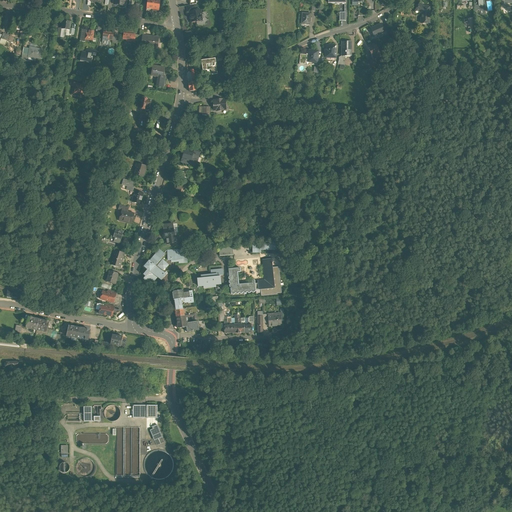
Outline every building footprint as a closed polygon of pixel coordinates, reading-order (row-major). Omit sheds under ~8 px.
[(159,1),(154,1),(153,0),(148,0),(147,13),(151,13),(152,10),(155,10),(155,11),(157,11),(159,10),(159,9),(158,8),(159,1)] [(429,7),(424,7),(419,4),(415,11),(422,14),(422,19),(421,19),(421,23),(429,23),(429,7)] [(196,11),(190,12),(191,22),(196,22),(202,21),(204,19),(204,16),(201,14),(201,10),(196,11)] [(311,14),(302,13),(301,24),(310,24),(311,14)] [(71,23),(63,22),(62,30),(64,31),(69,31),(70,29),(71,23)] [(385,31),(381,24),(371,29),(374,36),(385,31)] [(87,32),(82,31),(81,40),(80,42),(85,43),(85,40),(92,41),(93,41),(93,36),(94,33),(89,32),(89,35),(86,34),(87,32)] [(113,33),(106,32),(106,31),(104,31),(103,41),(108,42),(108,41),(112,41),(113,33)] [(132,32),(125,31),(125,34),(123,34),(123,40),(130,41),(130,42),(135,43),(135,42),(135,36),(132,35),(132,32)] [(144,36),(143,36),(142,43),(141,48),(149,49),(149,48),(153,48),(157,49),(158,40),(146,38),(147,37),(144,36)] [(347,41),(342,41),(342,56),(351,56),(351,42),(347,42),(347,41)] [(336,45),(326,45),(326,52),(325,52),(325,57),(325,58),(329,58),(335,58),(336,58),(336,45)] [(381,56),(376,45),(369,48),(373,58),(373,59),(374,59),(380,56),(380,57),(381,56)] [(40,50),(30,48),(29,56),(28,58),(41,60),(42,55),(39,55),(40,50)] [(319,51),(309,50),(309,54),(308,61),(318,62),(319,51)] [(85,54),(82,53),(80,62),(91,64),(93,55),(90,55),(85,54)] [(223,53),(215,54),(215,58),(216,61),(224,60),(223,53)] [(306,54),(300,54),(299,64),(306,64),(306,61),(308,61),(309,54),(306,54)] [(215,58),(201,60),(203,71),(211,69),(212,75),(217,74),(216,61),(215,58)] [(164,69),(157,68),(157,67),(153,67),(152,75),(159,77),(158,82),(157,86),(163,87),(165,78),(163,77),(164,69)] [(193,82),(188,83),(189,92),(197,91),(196,82),(193,82)] [(84,86),(78,85),(78,84),(73,83),(73,86),(74,86),(73,89),(75,90),(75,94),(79,95),(78,97),(82,98),(83,89),(88,90),(89,86),(84,85),(84,86)] [(146,99),(142,99),(140,106),(139,109),(141,109),(141,110),(141,111),(145,112),(146,111),(147,111),(148,111),(149,110),(149,109),(149,108),(150,100),(146,99)] [(218,101),(217,101),(217,100),(217,101),(213,101),(214,110),(217,110),(217,111),(222,111),(222,110),(226,109),(225,100),(222,100),(221,100),(220,101),(219,101),(218,101)] [(193,153),(185,150),(182,159),(191,161),(192,156),(193,153)] [(192,156),(191,161),(197,163),(200,153),(197,152),(195,157),(192,156)] [(146,166),(137,164),(135,168),(137,168),(135,175),(139,176),(139,175),(144,176),(146,166)] [(190,178),(183,178),(181,184),(183,185),(187,186),(190,178)] [(181,184),(175,183),(173,191),(180,193),(183,185),(181,184)] [(143,193),(135,191),(132,202),(140,204),(143,193)] [(128,212),(123,210),(123,211),(121,218),(124,219),(124,220),(127,221),(127,223),(131,224),(134,215),(130,213),(128,212)] [(171,224),(163,225),(164,234),(164,238),(166,238),(167,244),(178,242),(176,233),(174,234),(172,223),(171,223),(171,224)] [(118,231),(115,231),(113,237),(115,237),(121,239),(123,233),(118,231)] [(279,241),(261,242),(261,245),(261,250),(279,250),(279,241)] [(233,247),(219,248),(220,257),(233,255),(233,247)] [(182,249),(166,250),(164,253),(159,249),(149,261),(149,260),(146,264),(144,266),(146,268),(147,269),(143,274),(145,276),(143,279),(147,282),(154,282),(157,278),(161,281),(166,275),(167,273),(166,272),(164,274),(162,271),(163,270),(163,271),(169,265),(165,261),(167,258),(168,259),(168,260),(171,260),(171,262),(179,261),(179,263),(183,263),(187,263),(187,259),(186,254),(183,251),(182,249)] [(124,253),(114,250),(112,259),(113,259),(111,265),(120,268),(124,253)] [(261,290),(261,296),(277,295),(277,294),(282,293),(279,267),(273,268),(271,259),(263,260),(265,281),(258,281),(258,284),(255,284),(256,291),(259,290),(261,290)] [(252,284),(239,285),(237,273),(241,273),(240,268),(228,269),(229,277),(228,278),(228,279),(230,280),(230,281),(229,282),(229,283),(230,284),(229,285),(229,287),(230,288),(231,294),(232,294),(233,295),(234,295),(235,294),(236,294),(237,295),(238,295),(239,293),(241,294),(242,294),(243,293),(244,294),(246,294),(247,293),(248,293),(250,293),(251,292),(252,293),(254,293),(255,292),(256,292),(256,291),(255,284),(255,281),(254,280),(252,280),(252,282),(252,284)] [(213,275),(201,276),(201,279),(197,279),(198,287),(203,286),(204,288),(215,287),(215,285),(220,284),(220,277),(219,277),(219,276),(223,275),(222,270),(213,271),(213,275)] [(114,272),(109,271),(108,271),(107,275),(109,275),(107,281),(115,284),(118,273),(114,272)] [(108,293),(103,291),(102,295),(101,296),(100,298),(101,299),(108,301),(109,301),(113,302),(115,295),(108,293)] [(183,291),(178,291),(177,291),(172,292),(173,300),(184,299),(183,294),(183,291)] [(184,299),(173,300),(175,310),(183,309),(182,306),(183,306),(185,303),(188,303),(188,304),(194,303),(193,297),(184,299)] [(105,307),(101,306),(100,310),(99,311),(99,312),(99,314),(101,314),(102,314),(105,314),(105,315),(106,316),(107,315),(112,316),(114,309),(105,307)] [(187,314),(185,314),(185,316),(176,317),(178,329),(186,327),(187,332),(199,330),(197,322),(197,316),(197,313),(196,313),(191,314),(187,314)] [(269,317),(268,317),(269,322),(269,327),(281,326),(280,316),(269,317)] [(39,319),(28,317),(26,327),(35,329),(37,329),(39,319)] [(49,322),(39,319),(37,329),(38,330),(40,330),(47,332),(49,322)] [(79,328),(69,326),(66,336),(74,337),(76,338),(77,338),(79,328)] [(90,330),(79,328),(77,338),(78,338),(80,339),(87,340),(90,330)] [(61,335),(57,334),(55,342),(63,344),(64,342),(59,341),(61,335)] [(122,337),(112,335),(110,345),(120,347),(122,337)] [(147,405),(133,405),(133,418),(146,418),(147,405)] [(157,405),(147,405),(146,418),(157,418),(157,405)] [(92,422),(92,407),(84,407),(84,414),(84,422),(92,422)] [(157,425),(152,427),(153,429),(157,439),(162,437),(157,425)]
